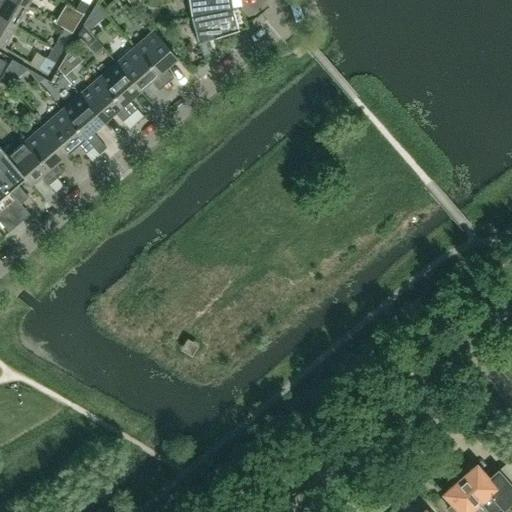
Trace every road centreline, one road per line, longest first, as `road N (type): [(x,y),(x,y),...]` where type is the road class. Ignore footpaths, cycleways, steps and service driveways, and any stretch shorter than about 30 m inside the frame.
road 1 (residential): [(0,267),(288,19),(280,0)]
road 2 (unclassified): [(265,511),(511,299)]
